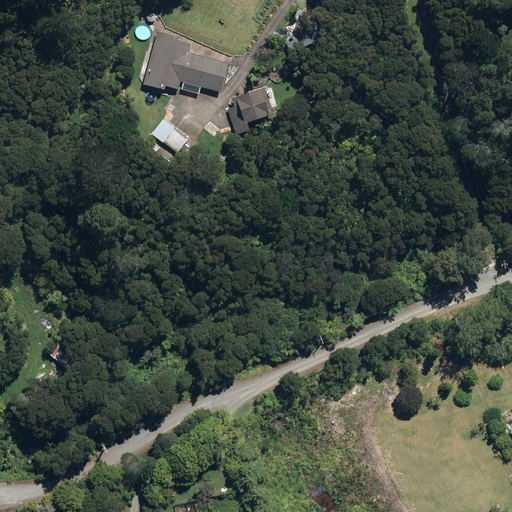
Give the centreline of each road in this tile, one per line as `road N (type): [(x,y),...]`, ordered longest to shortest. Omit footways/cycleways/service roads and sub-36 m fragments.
road 1 (residential): [(4,480),(135,418),(511,282)]
road 2 (unknown): [(485,288),(467,164),(424,0)]
